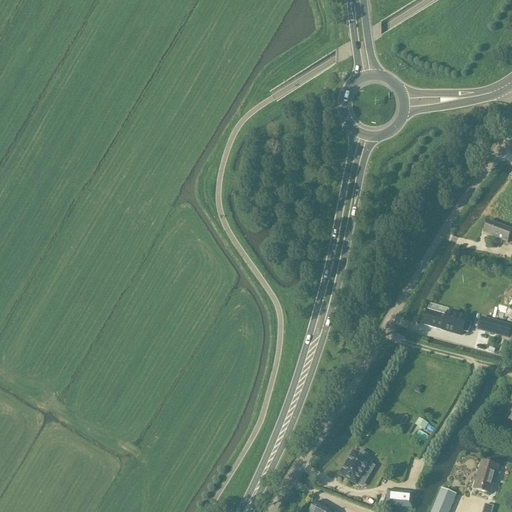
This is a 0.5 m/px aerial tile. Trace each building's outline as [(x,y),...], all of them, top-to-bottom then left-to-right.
[(511,165),(511,155),(508,152),(503,158),(511,165)] [(511,231),(488,222),(483,234),(508,244),(510,237),(511,237),(511,231)] [(503,277),(472,269),(469,281),(500,289),(503,277)] [(461,335),(466,321),(447,315),(446,317),(427,312),(423,325),(442,331),(443,330),(461,335)] [(511,326),(481,318),(478,331),(508,340),(511,326)] [(424,431),(428,425),(419,419),(415,426),(424,431)] [(370,464),(365,461),(368,456),(361,452),(358,457),(353,454),(340,475),(357,485),(370,464)] [(490,495),(498,468),(482,463),(474,490),(490,495)] [(449,511),(456,496),(441,490),(432,511),(449,511)] [(387,491),(386,507),(412,510),(414,494),(387,491)] [(332,511),(316,503),(310,511),(332,511)]
